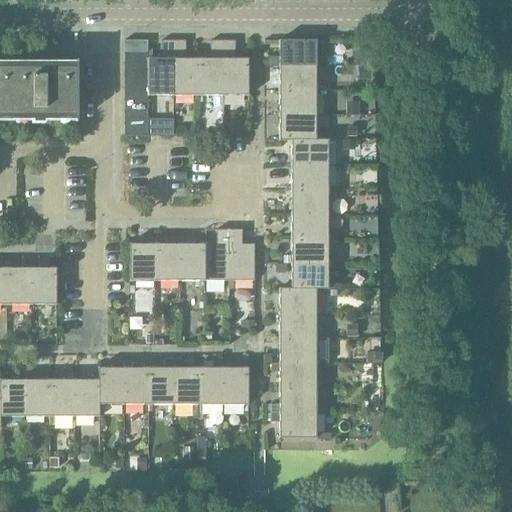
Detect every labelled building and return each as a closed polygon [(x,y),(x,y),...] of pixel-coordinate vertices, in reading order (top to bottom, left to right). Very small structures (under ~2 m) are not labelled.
[(278,56),(278,66),(315,66),(315,41),(278,40),(278,56)] [(123,41),(123,53),(147,53),(147,41),(123,41)] [(147,77),(147,89),(147,96),(172,96),(172,41),(160,41),(160,53),(147,53),(147,65),(147,77)] [(172,41),(172,96),(197,96),(197,53),(185,53),(185,41),(172,41)] [(197,53),(197,96),(222,96),(222,41),(209,41),(209,52),(197,53)] [(222,41),(222,96),(247,96),(247,52),(235,52),(234,41),(222,41)] [(123,53),(123,65),(147,65),(147,53),(123,53)] [(369,53),(355,53),(355,66),(369,66),(369,53)] [(278,56),(266,56),(266,66),(278,66),(278,56)] [(123,65),(123,77),(147,77),(147,65),(123,65)] [(278,66),(278,91),(315,91),(315,66),(278,66)] [(74,122),(75,122),(75,68),(0,68),(0,121),(74,121),(74,122)] [(362,68),(361,78),(373,78),(373,68),(362,68)] [(123,77),(123,89),(147,89),(147,77),(123,77)] [(123,89),(123,100),(147,101),(147,96),(147,89),(123,89)] [(278,91),(278,116),(315,116),(315,91),(278,91)] [(123,100),(123,112),(147,112),(147,101),(123,100)] [(358,102),(346,102),(346,115),(358,115),(358,102)] [(123,112),(123,124),(147,124),(147,112),(123,112)] [(278,141),(290,141),(290,140),(315,140),(315,116),(278,116),(278,141)] [(147,124),(123,124),(123,136),(147,136),(147,124)] [(347,127),(347,136),(356,136),(356,127),(347,127)] [(290,140),(290,141),(290,165),(327,165),(327,140),(315,140),(290,140)] [(354,141),(342,141),(342,150),(354,149),(354,141)] [(290,165),(290,190),(327,190),(327,165),(290,165)] [(290,190),(290,215),(327,215),(327,190),(290,190)] [(290,215),(290,240),(327,240),(327,215),(290,215)] [(215,244),(203,244),(203,282),(228,282),(228,230),(215,230),(215,244)] [(241,230),(228,230),(228,282),(254,282),(254,244),(241,244),(241,230)] [(290,240),(290,265),(327,265),(327,240),(290,240)] [(153,282),(153,244),(128,244),(128,282),(153,282)] [(178,244),(153,244),(153,282),(178,282),(178,244)] [(203,244),(178,244),(178,282),(203,282),(203,244)] [(21,268),(5,268),(5,306),(30,306),(30,261),(21,262),(21,268)] [(39,261),(30,261),(30,306),(55,306),(55,268),(39,268),(39,261)] [(290,274),(290,289),(315,289),(315,290),(327,290),(327,265),(290,265),(276,265),(276,274),(290,274)] [(278,289),(278,314),(315,314),(315,290),(315,289),(290,289),(278,289)] [(278,314),(278,339),(315,339),(315,314),(278,314)] [(254,321),(240,321),(240,330),(254,330),(254,321)] [(357,325),(346,325),(346,337),(357,337),(357,325)] [(278,339),(278,364),(315,364),(315,339),(278,339)] [(380,355),(366,355),(366,363),(380,363),(380,355)] [(163,368),(147,368),(147,406),(172,406),(172,360),(163,360),(163,368)] [(181,361),(172,360),(172,406),(191,406),(191,419),(197,419),(197,368),(181,368),(181,361)] [(213,368),(197,368),(197,419),(202,419),(202,406),(221,406),(221,361),(213,361),(213,368)] [(230,361),(221,361),(221,406),(247,406),(247,368),(231,368),(230,361)] [(124,368),(123,368),(123,406),(147,406),(147,368),(131,368),(131,362),(124,362),(124,368)] [(278,373),(278,389),(315,389),(315,364),(278,364),(269,364),(269,372),(278,373)] [(97,368),(97,380),(98,380),(98,406),(123,406),(123,368),(97,368)] [(0,380),(0,417),(24,418),(24,380),(0,380)] [(48,380),(24,380),(24,418),(48,418),(48,380)] [(73,380),(48,380),(48,418),(73,418),(73,380)] [(97,380),(73,380),(73,418),(98,418),(98,406),(98,380),(97,380)] [(270,404),(270,413),(315,414),(315,389),(278,389),(278,404),(270,404)] [(315,414),(270,413),(270,422),(278,422),(278,439),(330,439),(330,433),(315,433),(315,414)] [(196,439),(196,458),(204,458),(205,439),(196,439)] [(193,448),(183,448),(183,461),(193,461),(193,448)] [(136,458),(136,470),(147,470),(147,458),(136,458)] [(171,458),(162,458),(162,467),(171,467),(171,458)] [(57,459),(49,459),(49,468),(57,468),(57,459)]
